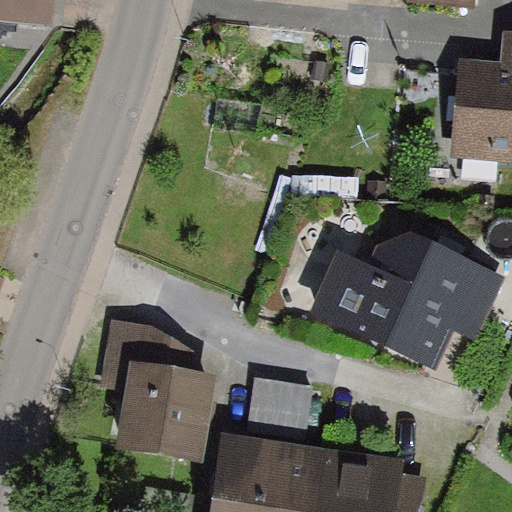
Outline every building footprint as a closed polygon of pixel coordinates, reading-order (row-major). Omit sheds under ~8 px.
[(0,0),(0,30),(57,34),(60,0),(0,0)] [(477,0),(407,0),(407,5),(476,12),(477,0)] [(455,65),(449,164),(511,167),(511,41),(500,41),(499,68),(455,65)] [(364,227),(321,323),(440,373),(457,335),(476,343),(502,283),(364,227)] [(202,470),(219,384),(187,379),(191,357),(151,334),(117,328),(111,361),(132,366),(115,453),(202,470)] [(212,511),(317,511),(326,455),(305,452),(314,390),(254,382),(245,444),(223,441),(212,511)] [(420,511),(423,504),(427,482),(402,478),(403,467),(326,455),(317,511),(420,511)]
